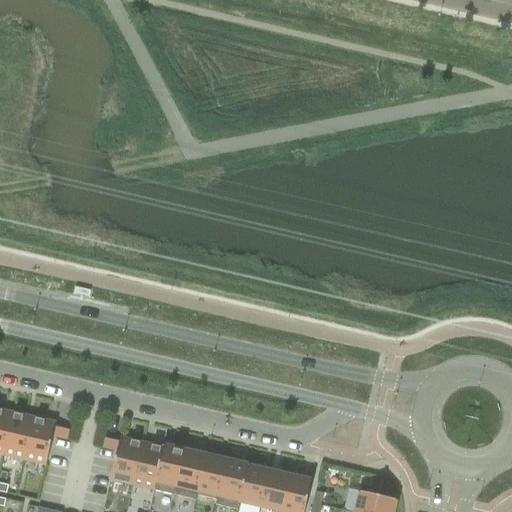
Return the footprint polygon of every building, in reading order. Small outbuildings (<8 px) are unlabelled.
[(0,455),(2,456),(12,414),(0,411),(0,455)] [(23,461),(33,419),(12,414),(2,456),(23,461)] [(68,431),(54,428),(55,424),(33,419),(23,461),(45,466),(52,438),(66,441),(68,431)] [(132,486),(141,444),(120,439),(119,439),(118,443),(105,439),(102,449),(116,453),(110,481),(132,486)] [(162,449),(161,449),(141,444),(132,486),(152,490),(152,491),(154,491),(156,482),(155,482),(162,449)] [(174,496),(184,452),(162,447),(161,449),(162,449),(155,482),(156,482),(154,491),(174,496)] [(195,501),(205,457),(184,452),(174,496),(195,501)] [(216,506),(226,462),(205,457),(195,501),(196,497),(216,501),(215,506),(216,506)] [(247,467),(248,467),(226,462),(216,506),(236,511),(238,501),(239,501),(247,467)] [(260,507),(268,472),(248,467),(247,467),(239,501),(238,501),(236,511),(237,511),(239,503),(260,507)] [(280,511),(289,477),(268,472),(260,507),(280,511),(279,511),(280,511)] [(303,511),(311,482),(289,477),(280,511),(303,511)] [(315,493),(312,505),(320,506),(323,494),(315,493)] [(360,493),(355,511),(392,511),(395,501),(360,493)]
